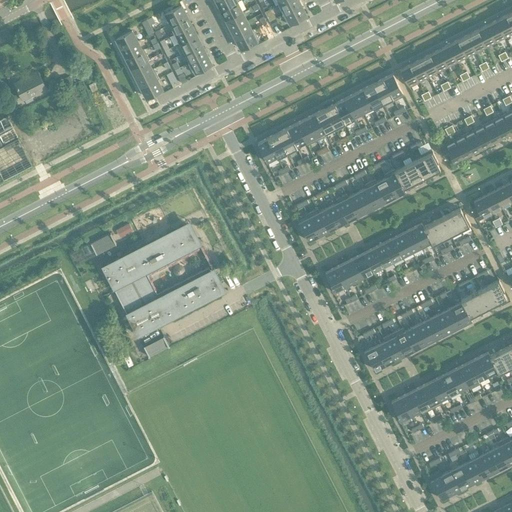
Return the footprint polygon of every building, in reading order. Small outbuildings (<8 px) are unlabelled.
[(215,0),(221,10),(237,1),(237,2),(239,1),(238,0),(215,0)] [(301,5),(298,0),(286,0),(280,3),(285,13),(301,5)] [(242,11),(237,2),(237,1),(221,10),(226,19),(242,11)] [(168,24),(186,15),(181,5),(163,14),(168,24)] [(301,5),(285,13),(290,23),(291,23),(292,24),(297,21),(297,20),(306,15),(301,5)] [(231,29),(247,21),(242,11),(226,19),(231,29)] [(191,25),(186,15),(168,24),(173,34),(191,25)] [(505,37),(511,33),(511,26),(506,15),(497,20),(505,37)] [(496,42),(505,37),(497,20),(487,25),(496,42)] [(251,30),(247,21),(231,29),(236,38),(251,30)] [(191,25),(173,34),(178,44),(181,43),(180,43),(196,34),(191,25)] [(486,47),(496,42),(487,25),(477,30),(486,47)] [(251,30),(236,38),(241,48),(259,39),(253,29),(251,30)] [(121,49),(137,40),(132,30),(116,39),(121,49)] [(476,52),(486,47),(477,30),(468,35),(476,52)] [(201,44),(196,34),(180,43),(181,43),(185,52),(201,44)] [(467,57),(476,52),(468,35),(458,40),(467,57)] [(137,40),(121,49),(126,58),(142,50),(137,40)] [(457,62),(467,57),(458,40),(448,45),(457,62)] [(185,52),(190,61),(190,62),(206,54),(201,44),(185,52)] [(448,67),(457,62),(448,45),(439,49),(448,67)] [(147,60),(149,59),(144,49),(142,50),(126,58),(131,68),(147,60)] [(438,71),(448,67),(439,49),(429,54),(438,71)] [(190,61),(188,62),(193,73),(196,71),(197,72),(203,69),(202,68),(211,64),(206,54),(190,62),(190,61)] [(428,76),(438,71),(429,54),(420,59),(428,76)] [(419,81),(428,76),(420,59),(410,64),(419,81)] [(131,68),(136,77),(152,69),(147,60),(131,68)] [(400,69),(409,87),(419,81),(410,64),(400,69)] [(136,77),(141,87),(157,79),(159,78),(154,68),(152,69),(136,77)] [(37,95),(47,89),(37,71),(14,83),(23,99),(36,93),(37,95)] [(393,73),(383,78),(394,100),(404,95),(393,73)] [(383,78),(373,83),(384,105),(394,100),(383,78)] [(157,79),(141,87),(146,97),(162,89),(157,79)] [(92,92),(97,89),(93,82),(89,84),(92,92)] [(373,83),(363,88),(373,107),(382,102),(384,105),(373,83)] [(363,88),(354,93),(363,112),(373,107),(363,88)] [(354,93),(344,98),(355,120),(356,120),(354,117),(363,112),(354,93)] [(344,98),(335,103),(346,125),(355,120),(344,98)] [(335,103),(325,108),(336,130),(346,125),(335,103)] [(325,108),(315,113),(326,135),(327,135),(325,132),(334,127),(336,130),(325,108)] [(511,132),(511,131),(511,109),(503,115),(511,132)] [(315,113),(306,118),(317,140),(326,135),(315,113)] [(502,137),(511,132),(503,115),(493,120),(502,137)] [(0,146),(17,137),(7,117),(0,120),(0,146)] [(306,118),(296,123),(306,142),(307,145),(317,140),(306,118)] [(492,142),(502,137),(493,120),(483,124),(492,142)] [(296,123),(287,128),(296,146),(306,142),(296,123)] [(483,146),(492,142),(483,124),(474,129),(483,146)] [(287,128),(277,133),(288,155),(289,155),(287,151),(296,146),(287,128)] [(473,151),(483,146),(474,129),(464,134),(473,151)] [(277,133),(267,138),(278,160),(288,155),(277,133)] [(463,156),(473,151),(464,134),(455,139),(463,156)] [(32,165),(17,137),(0,146),(0,172),(4,179),(32,165)] [(267,138),(257,143),(262,151),(261,151),(266,162),(277,157),(278,160),(267,138)] [(455,139),(440,147),(445,158),(450,155),(453,162),(463,156),(455,139)] [(431,149),(420,154),(430,173),(440,168),(436,162),(438,161),(431,149)] [(421,156),(413,161),(421,178),(430,173),(420,154),(421,156)] [(413,161),(403,166),(412,183),(421,178),(413,161)] [(403,166),(395,170),(404,187),(412,183),(403,166)] [(394,169),(384,174),(395,196),(405,191),(404,187),(395,170),(394,169)] [(375,179),(386,201),(395,196),(384,174),(385,177),(377,182),(375,179)] [(375,179),(365,184),(376,206),(386,201),(375,179)] [(511,180),(511,179),(502,184),(511,203),(511,202),(511,180)] [(366,187),(357,192),(367,211),(376,206),(365,184),(366,187)] [(502,208),(511,203),(502,184),(492,189),(502,208)] [(492,213),(502,208),(492,189),(482,194),(492,213)] [(346,193),(346,194),(357,216),(367,211),(357,192),(348,197),(346,193)] [(346,194),(336,199),(347,221),(357,216),(346,194)] [(477,220),(492,213),(482,194),(472,199),(477,207),(472,210),(477,220)] [(337,202),(328,207),(338,226),(347,221),(336,199),(337,202)] [(317,208),(328,230),(338,226),(328,207),(319,211),(317,208)] [(317,208),(307,213),(319,235),(328,230),(317,208)] [(463,214),(460,208),(450,212),(459,230),(470,224),(465,213),(463,214)] [(459,230),(450,212),(441,217),(450,234),(459,230)] [(307,213),(296,219),(303,233),(304,232),(309,241),(319,235),(307,213)] [(441,217),(432,222),(441,239),(450,234),(441,217)] [(423,226),(431,241),(433,244),(441,239),(432,222),(423,226)] [(122,255),(103,266),(137,333),(157,323),(221,290),(209,266),(157,292),(147,274),(199,248),(199,247),(186,223),(173,230),(128,253),(130,257),(124,260),(122,255)] [(421,223),(412,228),(421,247),(431,241),(423,226),(421,223)] [(412,228),(402,232),(411,252),(421,247),(412,228)] [(402,232),(392,238),(401,256),(411,252),(402,232)] [(110,233),(91,243),(96,254),(116,243),(110,233)] [(392,238),(382,243),(392,262),(401,256),(392,238)] [(382,243),(373,248),(382,267),(392,262),(382,243)] [(373,248),(363,253),(373,271),(382,267),(373,248)] [(363,253),(354,258),(363,277),(373,271),(363,253)] [(504,261),(500,253),(496,255),(500,263),(504,261)] [(354,258),(344,263),(354,281),(363,277),(354,258)] [(344,263),(334,268),(344,287),(354,281),(344,263)] [(334,268),(324,273),(329,281),(328,281),(333,292),(344,287),(334,268)] [(499,279),(488,285),(497,302),(506,297),(502,291),(504,290),(499,279)] [(488,285),(479,290),(487,306),(497,302),(488,285)] [(479,290),(469,295),(478,312),(487,306),(479,290)] [(460,299),(461,301),(468,316),(478,312),(469,295),(460,299)] [(461,301),(452,306),(462,325),(470,320),(468,316),(461,301)] [(452,306),(442,311),(452,330),(462,325),(452,306)] [(442,311),(433,316),(442,335),(452,330),(442,311)] [(433,316),(423,321),(432,340),(442,335),(433,316)] [(423,321),(413,326),(423,345),(432,340),(423,321)] [(413,326),(404,331),(413,349),(423,345),(413,326)] [(404,331),(394,336),(404,355),(413,349),(404,331)] [(144,345),(150,356),(169,346),(163,336),(144,345)] [(394,336),(384,341),(394,360),(404,355),(394,336)] [(384,341),(375,346),(384,365),(394,360),(384,341)] [(375,346),(363,352),(369,363),(370,362),(374,370),(384,365),(375,346)] [(511,354),(507,346),(498,351),(507,368),(511,365),(511,354)] [(487,351),(478,356),(488,375),(497,371),(489,355),(487,351)] [(489,355),(497,371),(498,373),(507,368),(498,351),(489,355)] [(478,356),(468,361),(478,380),(488,375),(478,356)] [(468,361),(459,366),(468,385),(478,380),(468,361)] [(459,366),(449,371),(459,390),(468,385),(459,366)] [(449,371),(439,376),(449,395),(459,390),(449,371)] [(439,376),(429,381),(439,400),(449,395),(439,376)] [(429,381),(420,386),(430,405),(439,400),(429,381)] [(420,386),(410,391),(420,410),(430,405),(420,386)] [(410,391),(401,396),(410,415),(420,410),(410,391)] [(401,396),(391,401),(395,410),(394,410),(399,421),(410,415),(401,396)] [(511,462),(511,446),(509,440),(499,445),(509,464),(511,462)] [(509,464),(499,445),(490,450),(499,469),(509,464)] [(499,469),(490,450),(480,455),(489,474),(499,469)] [(489,474),(480,455),(470,460),(480,478),(489,474)] [(480,478),(470,460),(460,465),(470,484),(480,478)] [(460,465),(451,470),(460,488),(470,484),(460,465)] [(451,470),(441,474),(451,493),(460,488),(451,470)] [(441,474),(430,481),(435,491),(436,491),(440,498),(451,493),(441,474)] [(511,511),(511,508),(509,503),(500,508),(501,511),(511,511)]
